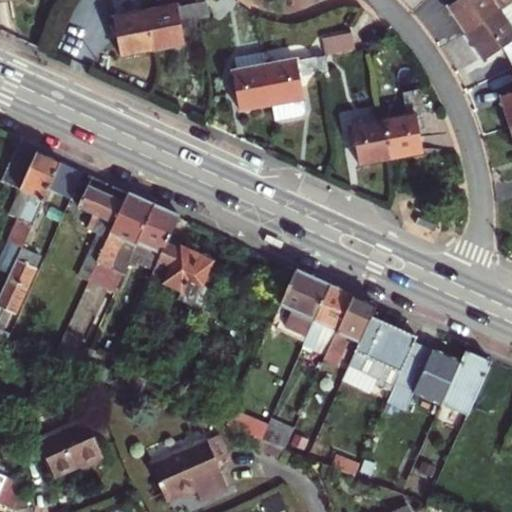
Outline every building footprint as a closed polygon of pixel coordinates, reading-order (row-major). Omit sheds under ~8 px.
[(456,0),(447,6),(465,33),(510,2),(508,0),(456,0)] [(197,3),(200,18),(207,17),(204,2),(197,3)] [(511,5),(510,2),(465,33),(482,60),(501,48),(511,67),(511,5)] [(200,18),(197,3),(190,4),(193,19),(200,18)] [(193,19),(190,4),(177,6),(179,21),(193,19)] [(145,11),(152,51),(184,46),(179,21),(177,6),(145,11)] [(152,51),(145,11),(113,16),(119,57),(152,51)] [(322,38),(325,55),(353,50),(351,33),(322,38)] [(265,63),(262,51),(234,56),(236,69),(232,70),(238,112),(272,106),(265,63)] [(324,55),(317,56),(319,71),(326,70),(324,55)] [(319,71),(317,56),(310,58),(312,72),(319,71)] [(296,60),(296,57),(265,63),(272,106),(275,121),(301,117),(305,112),(298,74),(296,60)] [(312,72),(310,58),(296,60),(298,74),(312,72)] [(511,89),(499,94),(509,125),(511,124),(511,89)] [(416,91),(402,93),(404,101),(417,98),(416,91)] [(417,98),(404,101),(406,115),(414,113),(416,124),(421,123),(417,98)] [(383,119),(390,160),(421,154),(416,124),(414,113),(406,115),(383,119)] [(390,160),(383,119),(351,125),(357,166),(390,160)] [(35,153),(18,145),(2,180),(20,189),(8,214),(18,219),(0,262),(0,266),(9,270),(20,247),(47,187),(59,161),(37,150),(35,153)] [(83,171),(59,161),(47,187),(71,197),(83,171)] [(97,263),(124,201),(88,185),(78,206),(94,213),(87,228),(98,233),(78,278),(87,283),(89,278),(97,263)] [(128,262),(154,204),(128,193),(124,201),(97,263),(123,274),(128,262)] [(169,239),(180,216),(154,204),(128,262),(136,264),(137,263),(155,271),(169,239)] [(196,247),(188,243),(169,239),(155,271),(151,278),(181,292),(177,300),(194,307),(199,294),(204,295),(206,289),(203,286),(214,262),(209,253),(201,254),(197,252),(196,247)] [(14,313),(40,257),(20,247),(9,270),(0,290),(0,340),(6,343),(10,335),(0,330),(0,318),(4,309),(14,313)] [(123,274),(97,263),(89,278),(103,284),(106,277),(119,283),(123,274)] [(331,285),(296,269),(280,305),(295,312),(287,327),(308,337),(315,321),(331,285)] [(325,360),(354,296),(331,285),(315,321),(304,345),(320,352),(313,367),(320,371),(325,360)] [(360,344),(372,316),(377,306),(354,296),(325,360),(338,366),(350,340),(360,344)] [(416,342),(418,337),(392,325),(372,316),(360,344),(343,383),(370,394),(375,384),(384,388),(386,384),(395,389),(416,342)] [(79,371),(84,360),(89,348),(63,336),(52,361),(79,371)] [(461,363),(416,342),(395,389),(391,397),(389,402),(409,410),(417,392),(443,403),(461,363)] [(492,361),(466,350),(461,363),(443,403),(468,414),(492,361)] [(105,381),(109,371),(84,360),(79,371),(90,375),(105,381)] [(382,393),(391,397),(395,389),(386,384),(384,388),(382,393)] [(230,415),(225,427),(259,439),(266,430),(230,415)] [(103,456),(87,416),(39,438),(55,474),(87,460),(88,463),(103,456)] [(285,449),(293,432),(270,422),(266,430),(259,439),(262,441),(285,449)] [(210,446),(207,439),(151,463),(166,500),(195,487),(201,500),(227,489),(218,466),(227,463),(219,442),(210,446)] [(262,441),(259,439),(255,449),(281,459),(285,449),(262,441)] [(355,476),(359,468),(336,458),(332,467),(355,476)] [(0,491),(0,501),(17,509),(31,509),(17,482),(6,477),(0,491)]
